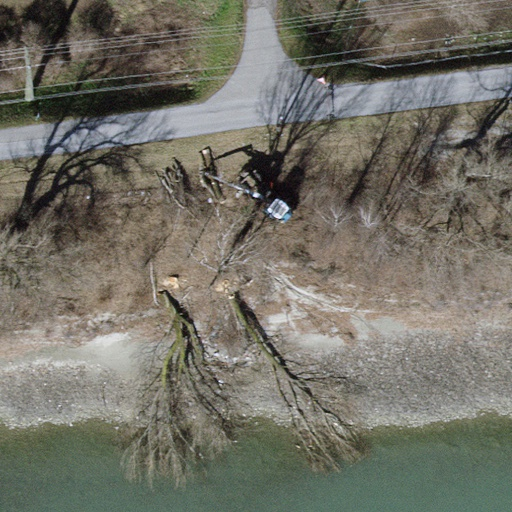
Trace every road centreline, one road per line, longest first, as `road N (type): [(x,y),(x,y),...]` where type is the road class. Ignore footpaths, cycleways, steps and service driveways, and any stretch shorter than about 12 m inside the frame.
road 1 (unclassified): [(0,154),(511,91)]
road 2 (track): [(269,0),(274,120)]
